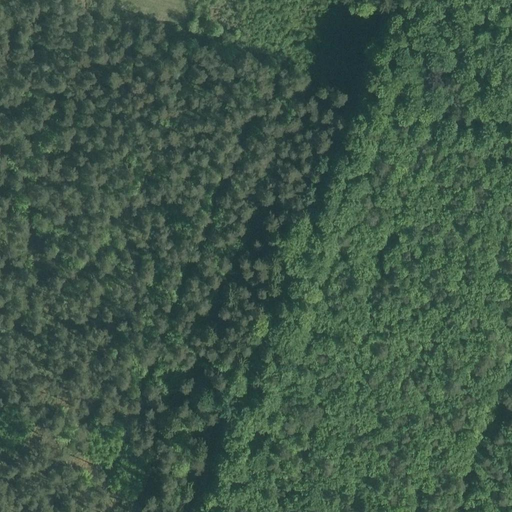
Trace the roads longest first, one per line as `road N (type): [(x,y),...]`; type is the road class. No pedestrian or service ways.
road 1 (track): [(208,511),(407,0)]
road 2 (track): [(511,154),(371,106)]
